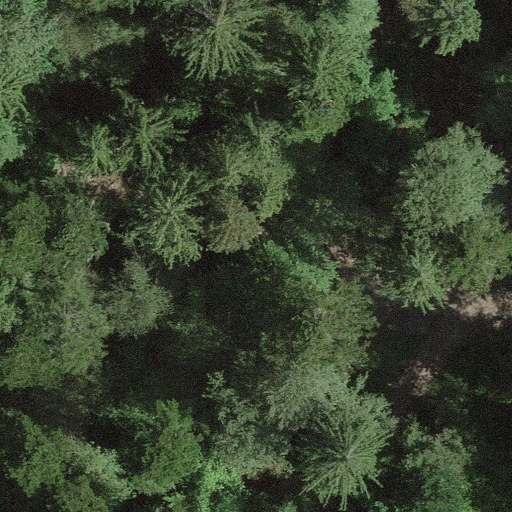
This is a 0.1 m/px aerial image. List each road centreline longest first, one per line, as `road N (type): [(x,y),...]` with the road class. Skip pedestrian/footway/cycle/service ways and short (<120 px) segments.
road 1 (track): [(511,295),(0,158)]
road 2 (track): [(511,223),(483,290),(399,419),(312,511)]
